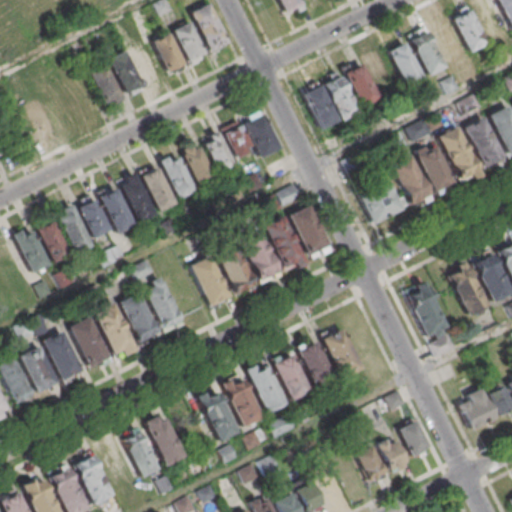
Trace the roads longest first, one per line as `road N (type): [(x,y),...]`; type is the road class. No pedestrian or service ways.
road 1 (residential): [(484,511),(226,0)]
road 2 (residential): [(511,195),(0,453)]
road 3 (residential): [(0,198),(394,0)]
road 4 (residential): [(511,452),(395,511)]
